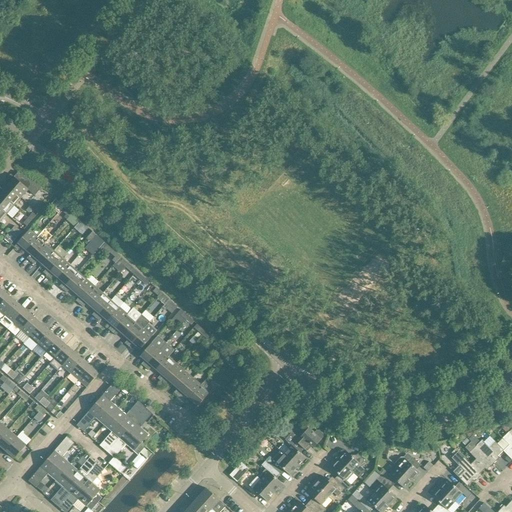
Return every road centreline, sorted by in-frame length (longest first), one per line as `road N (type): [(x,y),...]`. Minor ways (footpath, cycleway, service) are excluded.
road 1 (tertiary): [(292,363),(78,169)]
road 2 (tertiary): [(297,366),(306,387),(333,406),(387,421),(458,413),(511,381)]
road 3 (tertiary): [(511,341),(464,376),(420,392),(369,391),(297,366)]
road 4 (residential): [(116,364),(0,265)]
road 5 (residential): [(204,466),(292,363)]
